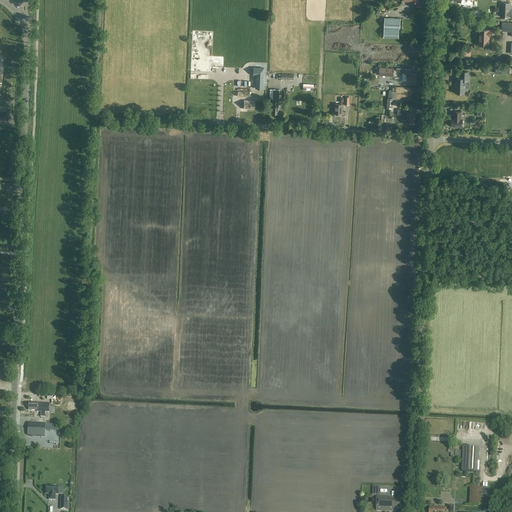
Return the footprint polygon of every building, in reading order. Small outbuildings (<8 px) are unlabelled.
[(500,17),(510,17),(511,3),(501,3),(500,17)] [(385,18),(384,38),(399,38),(399,28),(400,28),(400,18),(385,18)] [(511,36),(511,19),(506,19),(506,23),(502,23),(502,31),(511,31),(511,36)] [(479,33),(480,33),(480,44),(488,44),(489,35),(495,35),(495,30),(480,29),(479,33)] [(254,68),(253,75),(256,75),(256,88),(263,89),(264,68),(254,68)] [(373,78),(381,79),(381,75),(377,74),(378,71),(374,70),(373,78)] [(402,71),(402,74),(396,73),(395,78),(403,79),(404,74),(407,74),(406,82),(416,83),(416,74),(411,74),(411,70),(404,70),(404,71),(402,71)] [(468,82),(468,72),(461,71),(461,78),(456,78),(456,84),(456,87),(455,87),(455,93),(464,93),(464,88),(465,88),(465,82),(468,82)] [(273,89),(272,99),(273,99),(273,109),(268,109),(268,113),(272,113),(278,114),(279,100),(280,89),(273,89)] [(349,105),(349,100),(353,100),(353,96),(350,95),(349,97),(345,97),(345,105),(349,105)] [(243,109),(254,109),(255,101),(244,100),(243,109)] [(334,114),(343,114),(343,104),(335,104),(335,106),(334,106),(334,109),(335,109),(334,114)] [(407,118),(415,118),(415,113),(407,113),(407,112),(402,112),(402,109),(398,109),(397,116),(407,116),(407,118)] [(463,124),(463,121),(462,120),(462,119),(461,119),(461,111),(454,111),(454,115),(455,115),(455,118),(451,118),(451,126),(462,127),(462,125),(463,124)] [(394,123),(394,120),(397,120),(397,117),(392,116),(391,118),(388,118),(388,115),(382,114),(381,123),(384,123),(384,122),(394,123)] [(415,123),(415,118),(407,118),(407,120),(399,119),(399,118),(397,118),(397,120),(395,120),(395,123),(397,123),(397,126),(407,127),(407,122),(415,123)] [(380,125),(378,125),(374,124),(374,123),(372,123),(372,124),(371,124),(371,128),(371,130),(379,131),(380,125)] [(36,412),(40,412),(41,407),(42,403),(28,403),(28,410),(37,410),(36,412)] [(41,407),(40,412),(40,417),(44,417),(44,412),(48,412),(49,404),(42,403),(41,407)] [(48,430),(44,429),(44,424),(28,423),(27,435),(44,436),(44,435),(48,435),(48,430)] [(462,471),(478,472),(480,472),(481,460),(478,460),(479,448),(463,447),(462,471)] [(51,486),(46,486),(46,494),(49,494),(48,500),(55,500),(55,494),(58,494),(58,486),(55,486),(51,486)] [(470,487),(469,504),(486,505),(487,488),(470,487)] [(394,501),(394,499),(391,499),(391,497),(376,497),(376,511),(394,511),(394,508),(400,508),(401,501),(394,501)]
